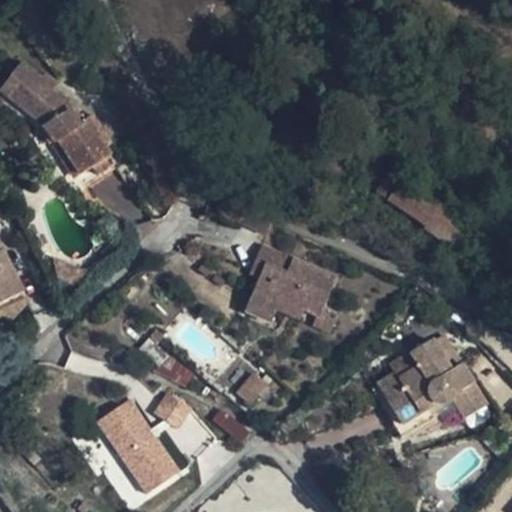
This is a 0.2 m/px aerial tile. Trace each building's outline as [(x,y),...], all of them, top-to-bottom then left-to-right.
[(22,62),(10,79),(18,85),(7,100),(42,127),(54,146),(58,143),(80,176),(91,169),(97,177),(116,165),(104,148),(111,143),(93,115),(82,122),(68,101),(56,91),(60,85),(52,79),(47,75),(43,79),(22,62)] [(18,85),(10,79),(0,90),(0,94),(7,100),(18,85)] [(72,180),(80,176),(58,143),(54,146),(50,148),(72,180)] [(401,184),(389,201),(426,228),(424,231),(447,246),(459,230),(455,226),(465,210),(399,165),(391,176),(401,184)] [(377,194),(389,201),(401,184),(391,176),(389,175),(377,194)] [(238,224),(246,213),(225,200),(218,211),(238,224)] [(0,302),(22,291),(0,246),(0,302)] [(262,247),(256,261),(265,265),(258,279),(245,311),(270,323),(275,310),(280,301),(302,310),(316,316),(318,317),(321,310),(334,278),(262,247)] [(72,268),(53,260),(57,278),(76,288),(86,273),(72,268)] [(258,279),(265,265),(256,261),(249,276),(258,279)] [(0,320),(2,319),(11,324),(28,306),(24,298),(0,309),(0,320)] [(298,320),(302,310),(280,301),(275,310),(298,320)] [(337,317),(321,310),(318,317),(316,316),(313,326),(330,333),(337,317)] [(415,368),(398,380),(404,390),(386,401),(401,426),(429,410),(437,422),(457,410),(463,420),(487,405),(462,366),(451,372),(432,341),(408,356),(415,368)] [(390,366),(398,380),(415,368),(408,356),(390,366)] [(262,392),(264,388),(251,377),(234,399),(247,409),(256,399),(262,392)] [(164,391),(153,416),(181,428),(191,403),(164,391)] [(266,395),(262,392),(256,399),(260,403),(266,395)] [(131,397),(95,420),(144,496),(180,473),(131,397)]
